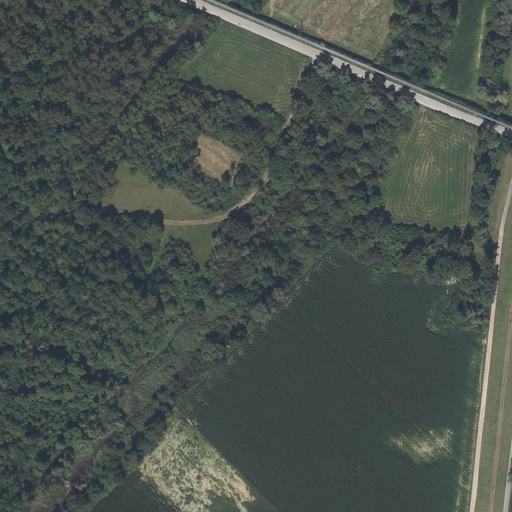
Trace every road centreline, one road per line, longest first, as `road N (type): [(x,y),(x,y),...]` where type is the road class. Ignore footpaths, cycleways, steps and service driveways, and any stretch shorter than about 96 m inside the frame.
road 1 (track): [(0,155),(61,178),(101,210),(181,224),(228,217),(260,189),(316,53)]
road 2 (unclassified): [(190,0),(511,133)]
road 3 (track): [(472,511),(511,193)]
road 4 (track): [(511,307),(488,511)]
